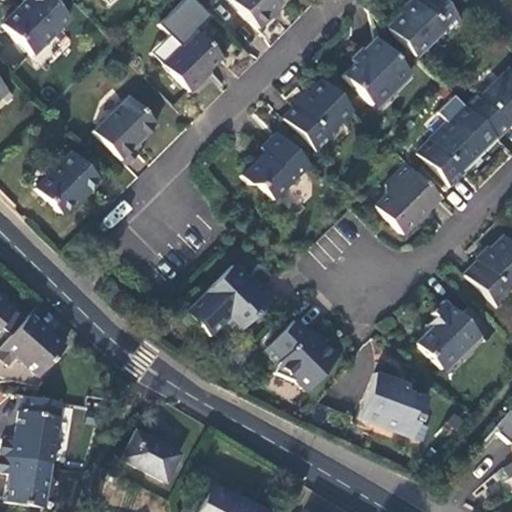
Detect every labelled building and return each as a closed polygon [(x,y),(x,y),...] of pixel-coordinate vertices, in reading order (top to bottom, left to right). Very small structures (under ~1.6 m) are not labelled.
[(31,57),(68,21),(46,0),(21,0),(23,2),(0,25),(31,57)] [(227,0),(258,30),(269,19),(268,17),(284,0),(227,0)] [(436,0),(417,0),(386,30),(412,56),(439,30),(445,36),(458,22),(436,0)] [(219,59),(194,33),(160,65),(188,94),(202,81),(199,78),(219,59)] [(373,108),(409,76),(375,41),(363,52),(361,50),(350,59),(355,64),(342,78),(373,108)] [(477,94),(463,107),(495,140),(511,122),(511,75),(508,71),(480,97),(477,94)] [(350,112),(321,82),(282,121),(314,154),(328,140),(325,137),(350,112)] [(119,161),(154,127),(128,99),(92,134),(119,161)] [(480,151),(451,121),(416,156),(448,188),(462,174),(460,172),(480,151)] [(305,165),(275,134),(260,149),(263,154),(239,178),(247,187),(256,186),(269,200),(305,165)] [(76,205),(99,183),(70,155),(33,191),(59,218),(74,203),(76,205)] [(400,236),(437,199),(404,167),(385,186),(385,196),(373,209),(400,236)] [(507,292),(511,287),(511,247),(502,237),(464,277),(496,310),(511,295),(507,292)] [(183,315),(195,327),(213,311),(224,321),(238,335),(273,300),(261,288),(256,293),(231,267),(183,315)] [(0,325),(13,311),(5,305),(5,293),(0,293),(0,325)] [(496,331),(470,305),(460,316),(444,301),(429,315),(433,319),(426,326),(425,332),(414,344),(441,372),(465,348),(472,347),(480,338),(485,342),(496,331)] [(213,311),(195,327),(207,339),(224,321),(213,311)] [(64,347),(28,315),(0,347),(0,362),(5,368),(15,357),(39,377),(64,347)] [(336,360),(293,322),(267,349),(278,360),(272,376),(292,385),(304,395),(336,360)] [(357,420),(395,435),(399,424),(408,421),(416,425),(426,401),(406,392),(402,384),(375,374),(357,420)] [(23,411),(59,417),(61,404),(25,398),(23,411)] [(1,440),(0,445),(0,456),(51,466),(52,454),(61,448),(55,441),(59,417),(23,411),(20,411),(15,442),(1,440)] [(399,424),(395,435),(410,441),(416,425),(408,421),(399,424)] [(179,455),(134,431),(118,460),(163,484),(179,455)] [(50,475),(51,466),(0,456),(0,474),(9,475),(5,504),(43,510),(46,490),(56,483),(50,475)] [(265,511),(211,485),(198,511),(265,511)]
